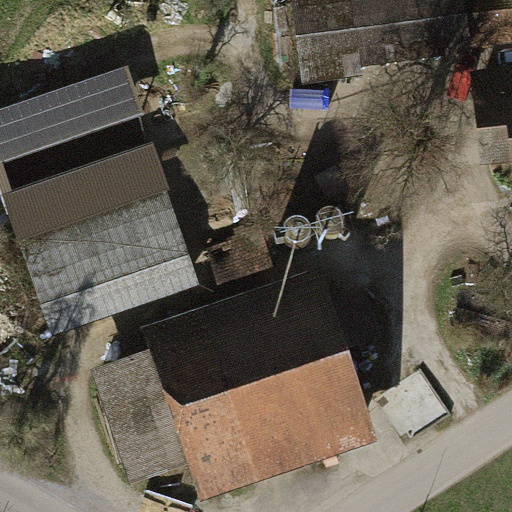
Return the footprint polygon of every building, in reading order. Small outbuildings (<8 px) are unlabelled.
[(291,0),(305,93),(476,68),(474,52),(466,0),(291,0)] [(511,0),(466,0),(474,52),(511,47),(511,0)] [(0,116),(0,187),(4,198),(13,195),(4,168),(146,120),(130,72),(0,116)] [(511,72),(473,77),(485,175),(511,172),(511,72)] [(13,195),(4,198),(53,343),(202,293),(169,197),(172,196),(155,147),(13,195)] [(204,241),(221,290),(277,271),(260,222),(204,241)] [(321,275),(143,335),(151,358),(93,378),(132,493),(190,473),(203,510),(381,450),(348,356),(384,344),(366,292),(331,304),(321,275)]
